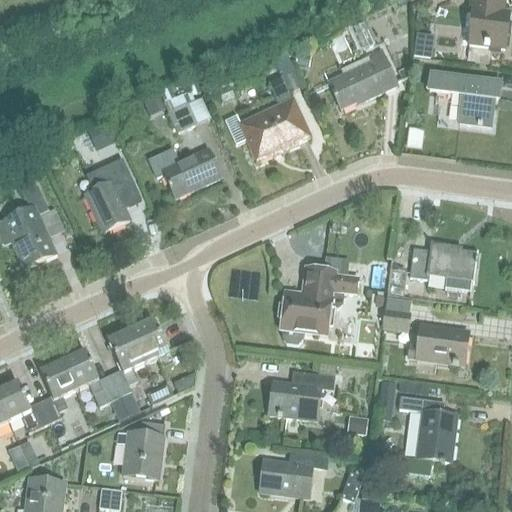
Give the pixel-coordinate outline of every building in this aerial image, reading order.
[(465,46),(463,62),(487,65),(489,51),(504,53),(509,17),(503,16),(505,2),(489,0),(471,0),(467,29),(471,30),(468,46),(465,46)] [(344,22),(353,45),(366,41),(357,17),(344,22)] [(426,52),(426,26),(409,27),(409,52),(426,52)] [(300,57),(298,69),(309,71),(311,59),(300,57)] [(371,69),(329,89),(341,115),(367,102),(368,105),(397,92),(381,57),(368,63),(371,69)] [(498,103),(500,87),(431,78),(429,95),(462,99),(459,127),(490,131),(493,111),(491,111),(492,103),(498,103)] [(309,142),(281,81),(268,87),(279,111),(240,130),(235,119),(231,121),(225,124),(236,149),(247,144),(257,166),(309,142)] [(168,112),(178,135),(195,127),(185,105),(168,112)] [(81,158),(104,148),(96,131),(73,142),(81,158)] [(163,180),(174,204),(220,183),(207,155),(177,169),(171,155),(147,166),(155,183),(163,180)] [(122,163),(86,180),(93,196),(86,199),(103,237),(130,225),(124,212),(141,204),(122,163)] [(29,168),(20,172),(27,184),(35,180),(29,168)] [(21,195),(31,216),(0,230),(0,246),(2,251),(5,252),(12,249),(23,274),(55,259),(38,221),(49,216),(36,189),(21,195)] [(477,258),(452,255),(453,251),(430,249),(429,256),(412,254),(409,282),(428,285),(428,280),(445,282),(444,292),(471,295),(473,285),(474,285),(477,258)] [(356,300),(358,285),(334,282),(335,277),(312,274),(307,308),(284,304),(280,335),(282,336),(281,341),(285,347),(298,349),(302,345),(303,338),(327,341),(331,311),(337,312),(342,309),(343,298),(356,300)] [(408,318),(410,306),(387,303),(385,316),(408,318)] [(408,337),(410,318),(408,318),(385,316),(383,334),(408,337)] [(152,327),(129,337),(144,370),(157,364),(162,376),(173,371),(152,327)] [(420,332),(416,364),(463,370),(467,337),(420,332)] [(131,376),(144,370),(129,337),(107,348),(120,377),(108,382),(118,403),(129,398),(126,392),(136,387),(131,376)] [(84,357),(61,368),(74,397),(88,391),(98,413),(118,403),(108,382),(98,387),(84,357)] [(61,404),(74,397),(61,368),(39,379),(50,403),(39,408),(49,430),(60,425),(57,419),(66,414),(61,404)] [(301,393),(273,389),(269,421),(316,427),(321,395),(333,397),(334,382),(303,378),(301,393)] [(391,428),(396,388),(383,386),(378,426),(391,428)] [(17,388),(0,396),(0,413),(7,428),(21,422),(26,433),(34,429),(37,435),(49,430),(39,408),(29,413),(17,388)] [(151,412),(172,402),(167,390),(146,400),(151,412)] [(414,390),(413,396),(425,398),(426,391),(414,390)] [(422,417),(416,464),(401,462),(401,467),(402,472),(405,475),(410,478),(430,480),(432,466),(452,468),(458,420),(436,418),(437,407),(401,402),(399,414),(422,417)] [(129,421),(140,416),(136,408),(125,413),(129,421)] [(355,423),(353,440),(365,441),(367,424),(355,423)] [(399,447),(412,448),(413,426),(401,425),(399,447)] [(163,443),(165,431),(141,428),(139,440),(128,438),(128,439),(121,438),(119,450),(126,451),(122,482),(158,487),(163,443)] [(313,474),(263,467),(259,499),(309,505),(313,474)] [(354,506),(363,481),(350,477),(341,502),(354,506)] [(29,485),(25,511),(61,511),(64,490),(29,485)] [(120,511),(122,495),(102,493),(99,511),(120,511)] [(142,511),(165,511),(166,502),(143,500),(142,511)]
